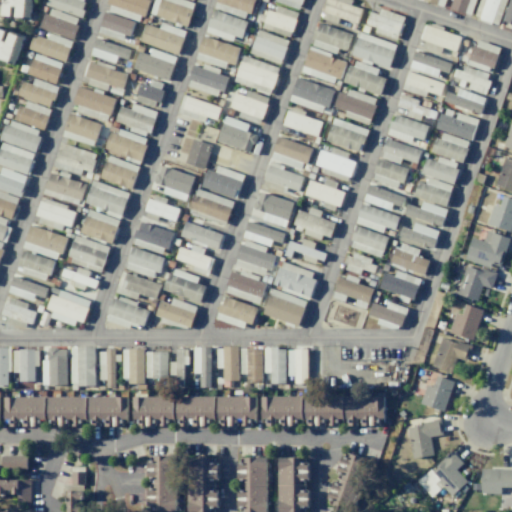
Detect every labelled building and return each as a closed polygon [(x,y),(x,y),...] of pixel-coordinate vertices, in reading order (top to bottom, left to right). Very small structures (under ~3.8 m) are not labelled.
[(0,0),(0,18),(11,19),(11,7),(16,7),(15,19),(31,20),(31,0),(0,0)] [(84,0),(46,0),(45,6),(79,17),(84,0)] [(108,0),(105,10),(140,22),(147,0),(108,0)] [(186,26),(193,3),(184,0),(159,0),(154,16),(186,26)] [(215,0),(213,9),(247,19),(251,0),(215,0)] [(274,0),(274,1),(299,9),(301,0),(274,0)] [(351,0),(326,0),(321,18),(336,23),(338,18),(356,24),(361,9),(350,5),(351,0)] [(474,0),(451,0),(449,10),(471,15),(474,0)] [(478,0),(473,18),(497,25),(504,0),(478,0)] [(511,0),(508,0),(501,22),(511,25),(511,0)] [(274,12),(265,10),(261,29),(290,36),(296,11),(275,7),(274,12)] [(39,28),(71,39),(78,19),(46,8),(39,28)] [(374,33),(398,39),(404,16),(378,9),(377,14),(368,12),(365,25),(375,27),(374,33)] [(205,33),(231,40),(233,36),(242,38),(247,21),(212,10),(205,33)] [(125,41),(131,21),(103,12),(97,32),(125,41)] [(145,24),(139,42),(177,54),(184,30),(160,23),(158,28),(145,24)] [(345,51),(350,33),(316,23),(310,46),(336,53),(337,49),(345,51)] [(461,35),(424,24),(420,40),(457,51),(461,35)] [(0,27),(6,29),(2,40),(7,42),(11,31),(25,35),(15,64),(0,59),(0,27)] [(249,54),(281,63),(287,39),(256,30),(249,54)] [(350,55),(388,68),(396,45),(358,32),(350,55)] [(71,41),(47,33),(45,39),(32,34),(27,49),(64,62),(71,41)] [(195,58),(232,69),(238,47),(201,36),(195,58)] [(117,56),(126,59),(129,49),(94,39),(89,55),(115,63),(117,56)] [(468,66),(493,71),(498,46),(473,41),(468,66)] [(337,84),(344,60),(308,48),(300,73),(337,84)] [(137,52),(132,69),(168,80),(175,56),(150,49),(149,55),(137,52)] [(408,67),(436,77),(439,70),(447,73),(450,64),(415,50),(408,67)] [(54,84),(61,63),(33,53),(26,75),(54,84)] [(270,94),(278,67),(241,56),(232,82),(270,94)] [(375,75),(377,69),(351,59),(343,82),(379,95),(385,78),(375,75)] [(219,97),(226,76),(217,74),(219,69),(202,64),(200,68),(192,65),(185,86),(219,97)] [(454,69),(452,77),(469,82),(467,89),(484,94),(490,74),(463,66),(461,71),(454,69)] [(424,97),(426,91),(440,96),(444,84),(407,71),(401,89),(424,97)] [(333,90),(296,77),(288,101),(326,114),(333,90)] [(16,96),(49,108),(57,87),(33,78),(31,84),(21,81),(16,96)] [(140,79),(134,99),(156,106),(162,86),(140,79)] [(106,121),(114,98),(78,85),(70,107),(106,121)] [(343,116),(367,125),(376,99),(347,89),(345,94),(338,91),(332,106),(345,111),(343,116)] [(443,102),(480,114),(485,98),(457,89),(455,94),(446,91),(443,102)] [(244,96),(234,92),(228,107),(238,111),(237,116),(259,123),(267,98),(246,90),(244,96)] [(176,114),(203,123),(205,117),(215,120),(219,107),(182,95),(176,114)] [(436,111),(416,106),(418,99),(400,95),(397,107),(407,109),(406,116),(413,118),(414,114),(433,119),(436,111)] [(15,121),(43,130),(49,109),(21,100),(15,121)] [(149,134),(156,112),(131,103),(129,109),(119,106),(114,122),(149,134)] [(282,126),(317,136),(321,122),(302,116),(304,112),(288,107),(282,126)] [(454,118),(439,113),(434,128),(470,140),(477,119),(456,113),(454,118)] [(386,135),(410,143),(412,136),(422,140),(427,126),(393,114),(386,135)] [(94,144),(98,121),(65,115),(61,139),(94,144)] [(215,141),(249,153),(255,135),(248,132),(250,125),(224,116),(215,141)] [(40,132),(7,119),(0,137),(0,140),(33,152),(40,132)] [(361,151),(366,128),(331,120),(326,143),(361,151)] [(511,149),(502,146),(511,120),(511,149)] [(109,132),(103,148),(139,161),(147,140),(118,129),(116,134),(109,132)] [(460,163),(468,142),(439,131),(431,152),(460,163)] [(302,171),(310,148),(277,136),(269,159),(302,171)] [(204,169),(210,144),(190,140),(185,164),(204,169)] [(380,159),(399,163),(400,159),(416,163),(420,148),(384,140),(380,159)] [(32,153),(1,143),(0,144),(0,165),(26,174),(32,153)] [(95,154),(60,143),(53,167),(79,175),(81,169),(89,172),(95,154)] [(322,173),(348,182),(355,162),(346,159),(348,153),(330,147),(329,153),(319,150),(314,165),(323,168),(322,173)] [(138,167),(107,155),(98,178),(129,189),(138,167)] [(451,184),(458,164),(437,157),(436,162),(425,158),(420,173),(451,184)] [(511,190),(494,185),(503,157),(511,159),(511,190)] [(370,179),(399,189),(406,168),(377,158),(370,179)] [(303,176),(268,163),(261,184),(292,196),(294,190),(297,191),(303,176)] [(164,186),(161,193),(185,201),(193,176),(159,165),(153,183),(164,186)] [(206,169),(200,187),(235,198),(242,175),(215,166),(214,171),(206,169)] [(0,190),(19,196),(26,176),(1,168),(0,169),(0,190)] [(66,179),(67,174),(58,172),(58,175),(47,173),(42,196),(79,204),(84,183),(66,179)] [(424,183),(417,181),(413,196),(445,206),(451,186),(426,178),(424,183)] [(307,180),(303,195),(323,200),(321,207),(338,211),(342,192),(334,190),(336,182),(323,179),(322,184),(307,180)] [(83,204),(121,216),(128,193),(90,181),(83,204)] [(401,207),(404,195),(366,186),(362,203),(390,210),(391,205),(401,207)] [(232,201),(195,189),(188,211),(225,223),(232,201)] [(0,215),(10,219),(17,198),(0,191),(0,215)] [(263,212),(261,220),(285,227),(292,202),(258,191),(253,209),(263,212)] [(179,209),(165,204),(166,199),(151,194),(143,217),(157,222),(159,216),(174,221),(179,209)] [(502,196),(511,199),(511,223),(509,232),(486,224),(492,204),(499,206),(502,196)] [(40,200),(34,222),(60,230),(61,225),(69,227),(74,209),(40,200)] [(419,208),(405,204),(403,215),(441,224),(445,208),(421,202),(419,208)] [(398,217),(361,203),(354,223),(381,233),(383,227),(393,230),(398,217)] [(297,210),(292,224),(304,227),(302,233),(320,239),(321,235),(329,237),(333,223),(319,218),(321,211),(308,207),(307,213),(297,210)] [(118,221),(87,209),(78,233),(110,244),(118,221)] [(0,240),(4,242),(11,223),(0,218),(0,240)] [(171,232),(139,221),(131,244),(164,255),(171,232)] [(221,234),(184,221),(179,236),(216,249),(221,234)] [(283,233),(247,221),(241,237),(269,246),(271,240),(280,243),(283,233)] [(411,230),(401,226),(398,236),(432,248),(438,231),(413,223),(411,230)] [(65,237),(29,225),(21,248),(57,260),(65,237)] [(379,258),(387,237),(355,226),(348,246),(379,258)] [(486,230),(509,238),(500,266),(490,263),(488,268),(463,259),(471,236),(482,240),(486,230)] [(108,247),(74,235),(65,261),(100,273),(108,247)] [(287,241),(283,255),(290,257),(292,250),(303,254),(301,260),(314,264),(315,259),(322,261),(325,253),(312,249),(314,243),(301,239),(300,244),(287,241)] [(233,265),(267,276),(274,256),(264,252),(265,247),(241,240),(233,265)] [(415,256),(418,250),(396,243),(390,263),(423,274),(428,260),(415,256)] [(189,250),(179,246),(174,259),(192,265),(190,270),(207,276),(213,259),(201,255),(204,249),(191,244),(189,250)] [(164,258),(131,247),(124,268),(157,279),(164,258)] [(52,260),(23,251),(17,272),(46,281),(52,260)] [(377,262),(347,254),(343,269),(359,274),(360,269),(374,273),(377,262)] [(315,271),(278,263),(273,287),(309,295),(315,271)] [(479,268),(495,273),(490,288),(481,285),(476,300),(456,294),(466,266),(478,270),(479,268)] [(59,276),(72,280),(71,286),(83,290),(85,285),(94,288),(97,281),(86,278),(88,271),(76,267),(74,273),(62,268),(59,276)] [(204,286),(196,283),(198,276),(169,269),(163,292),(200,302),(204,286)] [(223,293),(258,304),(265,281),(230,270),(223,293)] [(377,289),(411,301),(419,279),(395,271),(393,276),(383,273),(377,289)] [(114,292),(136,299),(137,294),(155,299),(160,284),(121,272),(114,292)] [(346,297),(367,303),(372,288),(355,283),(357,278),(346,275),(344,279),(337,277),(331,298),(344,302),(346,297)] [(7,293),(32,301),(34,295),(42,298),(45,288),(12,277),(7,293)] [(262,314),(297,326),(306,301),(271,289),(262,314)] [(80,326),(89,301),(59,290),(56,296),(50,294),(44,312),(80,326)] [(104,319),(127,328),(130,321),(142,326),(149,310),(113,296),(104,319)] [(251,324),(256,307),(222,296),(215,319),(243,328),(245,322),(251,324)] [(30,327),(35,312),(25,309),(27,303),(7,297),(0,317),(30,327)] [(189,328),(196,306),(171,299),(170,304),(159,301),(154,318),(189,328)] [(464,304),(481,310),(471,340),(448,332),(454,313),(461,315),(464,304)] [(453,340),(471,346),(465,361),(455,357),(450,372),(431,365),(441,337),(453,342),(453,340)] [(70,386),(94,385),(94,347),(69,347),(70,386)] [(192,347),(193,373),(199,373),(199,387),(210,387),(209,347),(192,347)] [(237,380),(237,347),(215,347),(216,367),(221,367),(222,381),(237,380)] [(41,360),(42,385),(66,384),(65,348),(47,349),(47,360),(41,360)] [(169,375),(175,375),(175,384),(183,384),(183,364),(187,364),(187,348),(174,349),(174,362),(169,362),(169,375)] [(239,374),(245,374),(245,382),(261,382),(261,348),(239,348),(239,374)] [(284,383),(284,348),(262,348),(263,373),(269,373),(269,383),(284,383)] [(12,372),(18,372),(18,382),(35,381),(34,366),(38,366),(37,349),(12,350),(12,372)] [(143,349),(122,349),(122,382),(143,382),(143,349)] [(306,350),(287,349),(287,376),(294,376),(293,383),(306,383),(306,350)] [(98,380),(105,380),(105,387),(114,387),(114,350),(98,350),(98,380)] [(144,378),(166,378),(166,352),(145,352),(144,378)] [(436,376),(453,382),(443,412),(419,404),(425,384),(432,386),(436,376)] [(5,397),(5,424),(46,424),(46,397),(5,397)] [(46,397),(46,424),(87,424),(87,397),(46,397)] [(87,397),(87,424),(128,424),(128,397),(87,397)] [(135,397),(135,424),(175,424),(175,397),(135,397)] [(175,397),(175,424),(216,424),(216,397),(175,397)] [(216,397),(216,424),(257,424),(257,397),(216,397)] [(263,397),(263,423),(303,423),(303,397),(263,397)] [(304,397),(304,423),(344,423),(344,397),(304,397)] [(345,397),(345,423),(385,423),(385,397),(345,397)] [(422,423),(433,421),(433,419),(440,418),(442,435),(429,437),(432,455),(412,458),(407,427),(423,425),(422,423)] [(417,481),(430,469),(432,471),(438,466),(436,464),(451,450),(463,463),(456,469),(467,481),(450,496),(442,487),(431,497),(417,481)] [(346,451),(344,455),(341,454),(335,472),(338,473),(335,481),(332,480),(326,497),(328,498),(327,503),(352,511),(370,460),(346,451)] [(1,455),(27,455),(27,469),(1,469),(1,455)] [(150,457),(150,462),(146,462),(146,480),(149,480),(149,489),(146,489),(146,508),(149,508),(149,511),(176,511),(176,457),(150,457)] [(213,457),(213,462),(216,462),(216,481),(213,481),(213,490),(216,490),(216,508),(213,508),(213,511),(187,511),(187,457),(213,457)] [(240,457),(240,462),(236,462),(236,480),(239,480),(239,489),(236,489),(236,508),(239,508),(239,511),(266,511),(266,457),(240,457)] [(303,458),(303,462),(306,462),(306,481),(303,481),(303,490),(306,490),(306,508),(303,508),(303,511),(277,511),(277,457),(303,458)] [(72,467),(85,467),(85,485),(71,485),(72,467)] [(480,469),(511,469),(511,488),(500,488),(500,494),(480,494),(480,469)] [(0,480),(18,480),(18,494),(5,494),(5,497),(0,496),(0,480)] [(18,480),(30,480),(30,507),(18,507),(18,494),(18,480)] [(84,491),(84,511),(68,511),(68,491),(84,491)]
